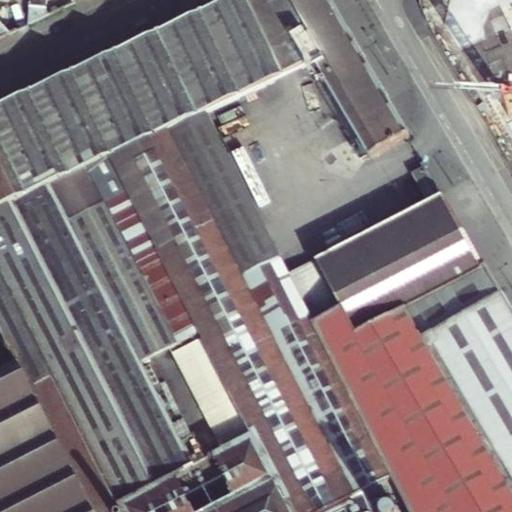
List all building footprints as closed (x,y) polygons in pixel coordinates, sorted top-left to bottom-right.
[(0,0),(0,25),(9,36),(17,32),(8,22),(9,12),(14,9),(15,0),(0,0)] [(0,0),(0,40),(9,36),(0,25),(0,0)] [(0,328),(20,367),(0,376),(0,511),(328,511),(393,479),(314,323),(343,307),(361,340),(484,268),(442,196),(420,159),(405,168),(426,205),(320,260),(237,100),(318,64),(372,157),(411,137),(368,65),(329,0),(226,0),(212,7),(194,15),(2,105),(0,105),(0,328)] [(31,0),(29,26),(48,18),(45,11),(45,0),(31,0)] [(58,0),(63,10),(73,5),(70,0),(58,0)] [(511,0),(454,0),(455,26),(511,124),(511,0)] [(314,323),(393,479),(409,511),(511,511),(511,481),(429,340),(505,297),(487,266),(484,268),(361,340),(343,307),(314,323)] [(511,308),(505,297),(429,340),(511,481),(511,308)] [(409,511),(393,479),(328,511),(409,511)]
